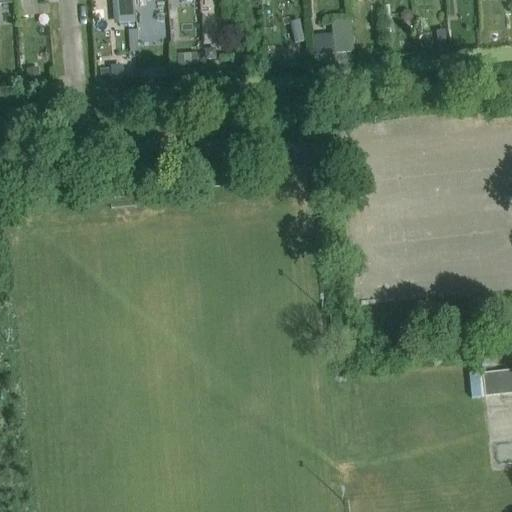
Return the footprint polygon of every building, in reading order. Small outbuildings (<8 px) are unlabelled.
[(131,0),(115,0),(117,28),(134,27),(131,0)] [(402,20),(405,23),(409,23),(411,20),(411,16),(408,13),(404,14),(402,17),(402,20)] [(350,22),(331,24),(334,56),(353,54),(350,22)] [(438,53),(448,52),(445,31),(435,33),(438,53)] [(137,32),(128,32),(129,53),(138,53),(137,32)] [(109,72),(100,72),(100,81),(110,81),(109,72)] [(28,86),(40,85),(39,74),(27,75),(28,86)] [(14,80),(9,85),(10,92),(21,91),(21,80),(14,80)] [(511,372),(483,376),(485,399),(511,396),(511,372)]
